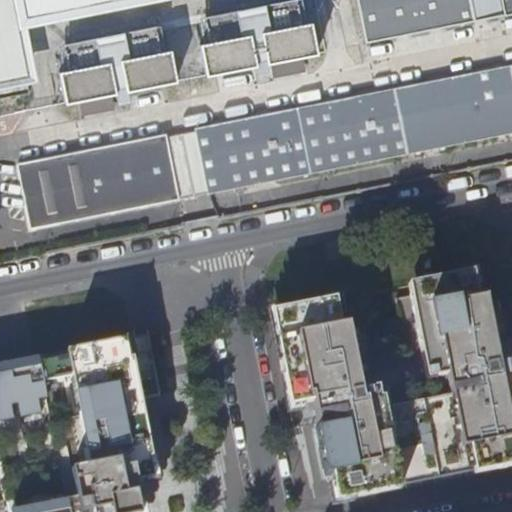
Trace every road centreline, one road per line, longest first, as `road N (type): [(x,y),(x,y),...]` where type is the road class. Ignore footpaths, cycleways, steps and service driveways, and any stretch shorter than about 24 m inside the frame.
road 1 (unclassified): [(220,241),(511,186)]
road 2 (residential): [(220,241),(273,511)]
road 3 (unclassified): [(0,287),(220,241)]
